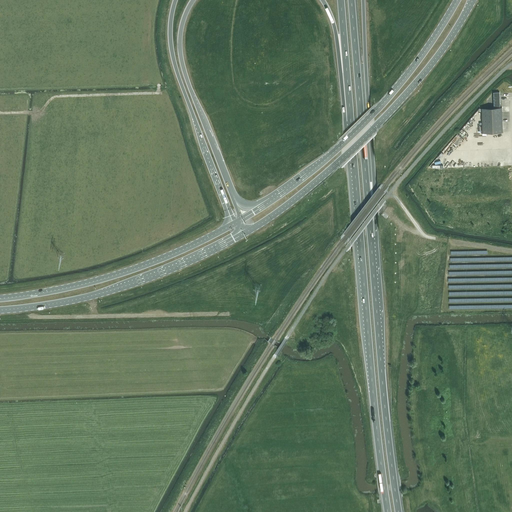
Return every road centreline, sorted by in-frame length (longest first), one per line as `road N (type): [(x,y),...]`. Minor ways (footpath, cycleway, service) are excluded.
road 1 (trunk): [(351,133),(387,511)]
road 2 (trunk): [(242,234),(306,190),(375,126),(473,0)]
road 3 (trunk): [(398,511),(371,247)]
road 4 (trunk): [(457,0),(374,112),(280,194)]
road 5 (trunk): [(0,310),(101,293),(242,234)]
road 6 (trunk): [(371,247),(351,0)]
road 7 (trunk): [(371,247),(362,0)]
road 8 (trunk): [(233,224),(125,271),(0,298)]
road 9 (trunk): [(175,0),(174,61),(233,224)]
road 10 (trunk): [(227,184),(181,60),(192,0)]
road 11 (track): [(0,112),(41,111),(56,96),(158,92),(158,85)]
road 12 (trunk): [(323,0),(351,133)]
road 13 (trunk): [(340,0),(351,133)]
